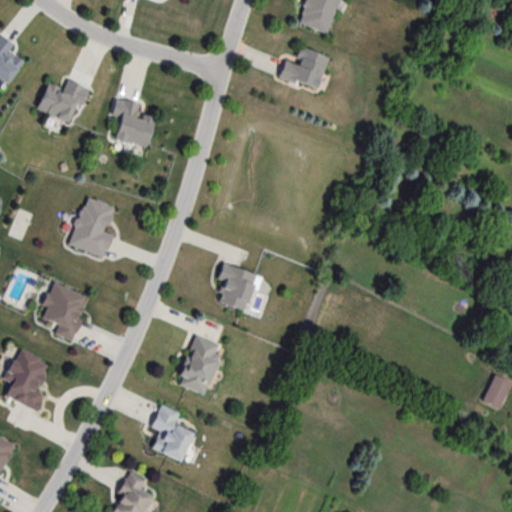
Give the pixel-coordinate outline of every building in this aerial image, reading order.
[(304,0),(296,24),(328,34),(339,0),(304,0)] [(14,45),(0,34),(0,79),(7,84),(24,63),(9,51),(14,45)] [(329,58),(293,45),(281,78),(316,91),(329,58)] [(62,88),(47,82),(36,110),(72,124),(86,87),(65,79),(62,88)] [(147,148),(155,118),(137,114),(140,104),(116,98),(112,115),(121,118),(115,140),(147,148)] [(104,231),(114,207),(87,196),(67,244),(103,259),(113,235),(104,231)] [(218,303),(246,311),(258,275),(222,264),(217,280),(224,282),(218,303)] [(69,341),(89,298),(53,281),(37,317),(57,326),(54,334),(69,341)] [(175,383),(204,395),(225,347),(215,343),(219,334),(200,326),(175,383)] [(4,395),(35,412),(45,394),(36,390),(49,365),(18,348),(1,379),(11,384),(4,395)] [(499,409),(511,383),(495,375),(482,401),(499,409)] [(181,462),(194,432),(180,426),(184,417),(159,406),(150,427),(157,430),(149,448),(181,462)] [(106,511),(145,511),(144,511),(157,489),(131,473),(106,511)]
